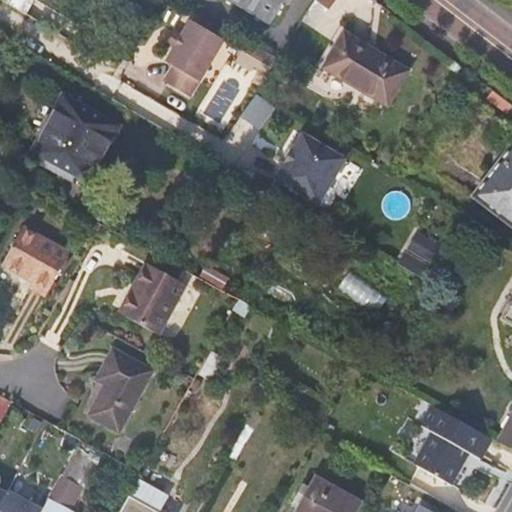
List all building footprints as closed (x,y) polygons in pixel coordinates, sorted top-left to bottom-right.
[(228,0),(267,23),(280,0),(228,0)] [(181,33),(173,47),(164,61),(168,63),(160,76),(190,94),(198,81),(223,39),(190,19),(181,33)] [(164,42),(173,47),(181,33),(173,28),(164,42)] [(323,66),(385,106),(405,74),(343,35),(323,66)] [(259,88),(266,76),(259,71),(251,83),(259,88)] [(260,125),(275,107),(260,94),(245,113),(260,125)] [(88,180),(119,127),(64,95),(34,148),(88,180)] [(344,161),(299,135),(272,180),(318,206),(344,161)] [(511,229),(511,147),(508,144),(467,196),(511,231),(511,229)] [(13,215),(22,199),(14,194),(5,210),(13,215)] [(21,225),(20,226),(0,262),(0,263),(29,280),(26,286),(44,296),(69,251),(21,225)] [(117,312),(158,335),(186,286),(146,262),(117,312)] [(354,266),(339,287),(377,314),(392,293),(354,266)] [(511,328),(511,290),(496,319),(511,328)] [(88,416),(118,433),(153,372),(113,350),(96,381),(105,386),(88,416)] [(389,383),(367,371),(362,380),(384,392),(389,383)] [(0,414),(3,416),(10,403),(0,396),(0,414)] [(488,440),(430,407),(418,426),(434,435),(415,467),(445,484),(463,451),(477,459),(488,440)] [(511,411),(495,444),(511,453),(511,411)] [(417,491),(389,475),(368,511),(402,511),(405,508),(408,509),(417,491)] [(352,511),(357,503),(310,476),(290,511),(352,511)] [(0,511),(40,511),(41,511),(6,491),(5,495),(0,502),(0,511)] [(155,511),(128,496),(118,511),(155,511)]
